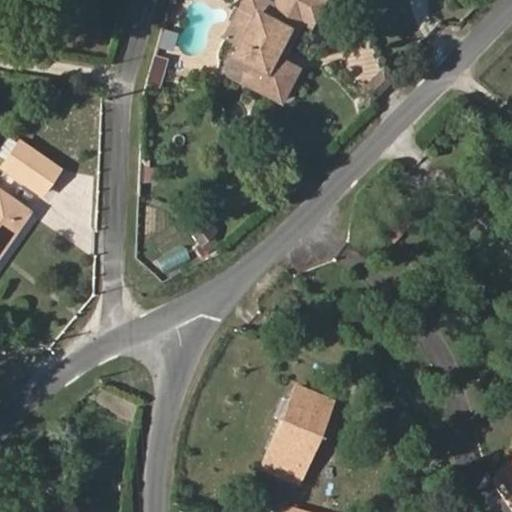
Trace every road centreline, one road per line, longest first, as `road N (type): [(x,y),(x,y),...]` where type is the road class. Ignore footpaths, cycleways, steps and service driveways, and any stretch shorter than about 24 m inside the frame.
road 1 (residential): [(201,299),(283,240),(511,8)]
road 2 (residential): [(113,339),(118,84),(144,0)]
road 3 (residential): [(201,299),(165,414),(157,511)]
road 4 (unknown): [(392,130),(511,230)]
road 5 (residential): [(0,425),(113,339)]
